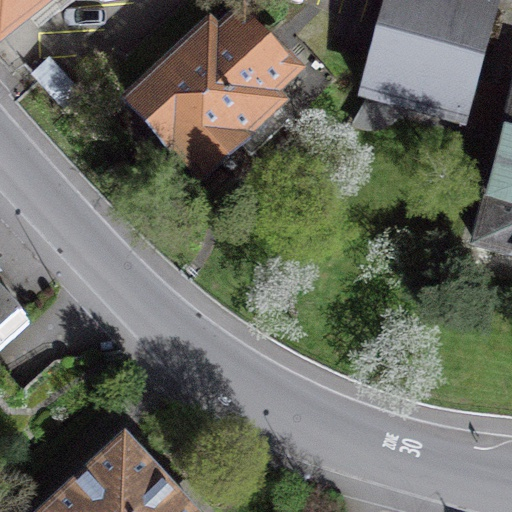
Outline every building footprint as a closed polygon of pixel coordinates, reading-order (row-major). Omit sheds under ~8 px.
[(0,0),(0,32),(1,34),(43,0),(0,0)] [(495,6),(474,0),(393,0),(367,94),(463,120),(495,6)] [(211,35),(134,105),(171,146),(174,143),(205,177),(240,143),(252,156),(290,121),(268,97),(290,76),(291,77),(294,74),(291,70),(290,70),(244,20),(218,43),(211,35)] [(511,120),(506,143),(505,142),(491,194),(492,195),(478,247),(511,255),(511,120)] [(0,350),(29,323),(0,290),(0,350)] [(186,511),(125,445),(53,511),(186,511)]
